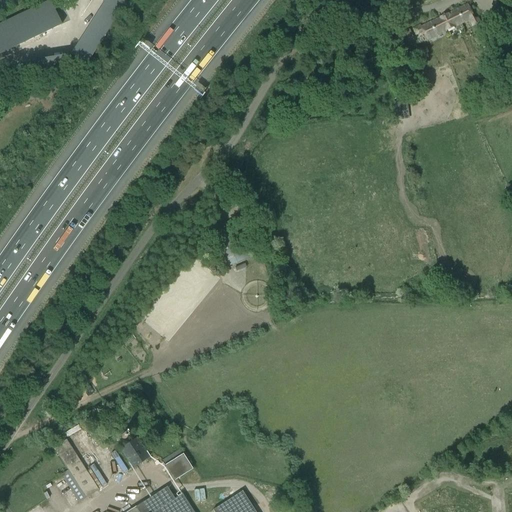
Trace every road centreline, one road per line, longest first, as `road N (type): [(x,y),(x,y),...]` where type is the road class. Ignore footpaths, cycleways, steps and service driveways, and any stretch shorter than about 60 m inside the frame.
road 1 (unclassified): [(0,452),(153,228),(233,139),(307,28),(453,0)]
road 2 (motorway): [(0,334),(250,0)]
road 3 (motorway): [(201,0),(0,269)]
